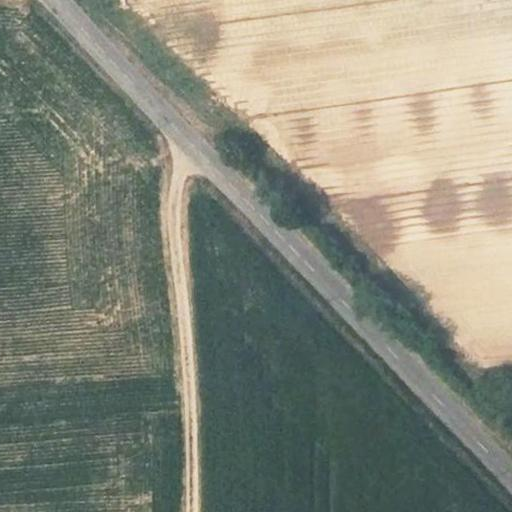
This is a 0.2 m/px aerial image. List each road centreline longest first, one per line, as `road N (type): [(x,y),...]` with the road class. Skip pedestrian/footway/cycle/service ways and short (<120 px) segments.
road 1 (tertiary): [(511,483),(59,0)]
road 2 (track): [(185,511),(174,213),(186,142)]
